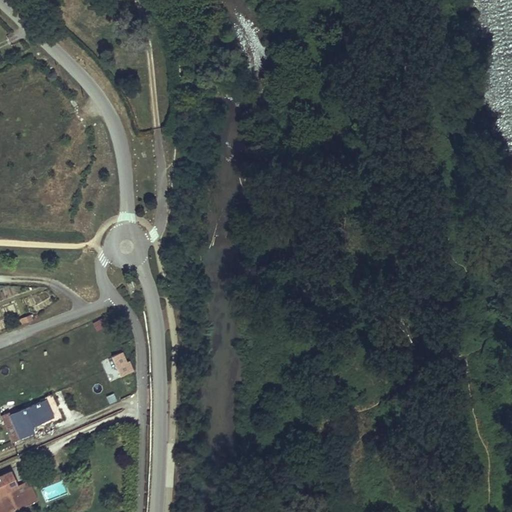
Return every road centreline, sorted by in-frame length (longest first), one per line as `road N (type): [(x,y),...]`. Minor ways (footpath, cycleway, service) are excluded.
road 1 (unclassified): [(127,232),(127,172),(114,116),(101,93),(3,0)]
road 2 (residential): [(156,511),(157,324),(149,285),(133,259)]
road 3 (residential): [(113,296),(130,313),(142,355),(138,511)]
road 4 (unknown): [(142,390),(0,450)]
